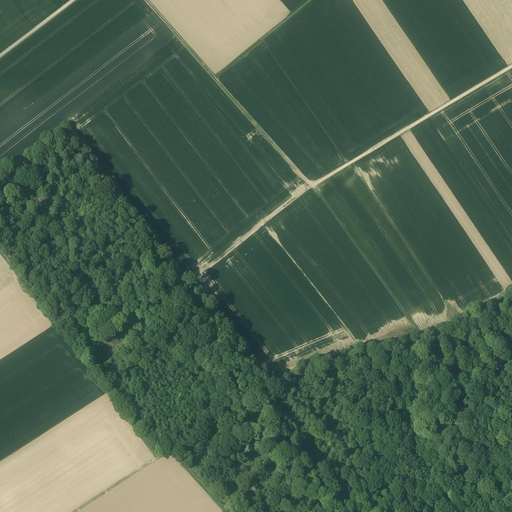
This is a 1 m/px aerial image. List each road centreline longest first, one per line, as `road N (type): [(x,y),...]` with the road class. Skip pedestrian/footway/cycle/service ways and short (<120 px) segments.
road 1 (track): [(422,339),(316,188),(145,0)]
road 2 (track): [(0,179),(70,123),(271,384)]
road 3 (track): [(511,67),(313,190),(193,283)]
road 4 (track): [(173,447),(316,361),(422,339),(511,296)]
road 5 (track): [(0,248),(158,456)]
road 6 (track): [(422,339),(511,446)]
road 7 (track): [(218,79),(316,0)]
